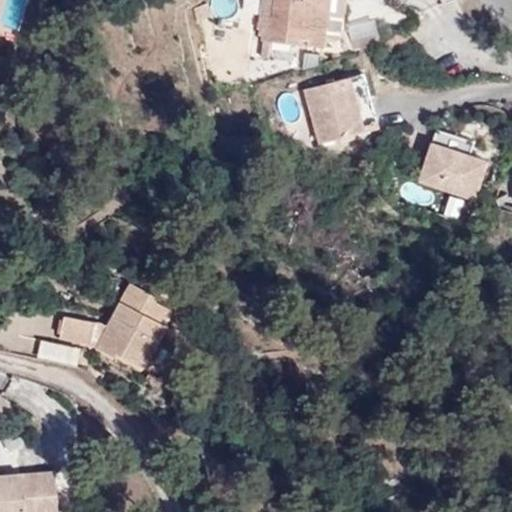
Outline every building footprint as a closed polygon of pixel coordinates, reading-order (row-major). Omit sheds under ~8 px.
[(275,0),(271,41),(326,46),(327,28),(329,28),(331,0),(275,0)] [(383,48),(377,25),(353,32),(360,54),(383,48)] [(414,40),(406,29),(384,46),(392,57),(414,40)] [(379,129),(365,74),(305,89),(319,144),(379,129)] [(432,145),(470,157),(474,142),(436,131),(432,145)] [(489,163),(470,157),(432,145),(419,184),(477,201),(489,163)] [(110,323),(66,315),(63,337),(92,343),(117,355),(118,352),(146,367),(169,325),(164,322),(172,308),(157,301),(160,296),(132,282),(110,323)] [(75,363),(78,347),(41,340),(38,356),(75,363)] [(0,511),(60,511),(57,470),(0,474),(0,511)]
